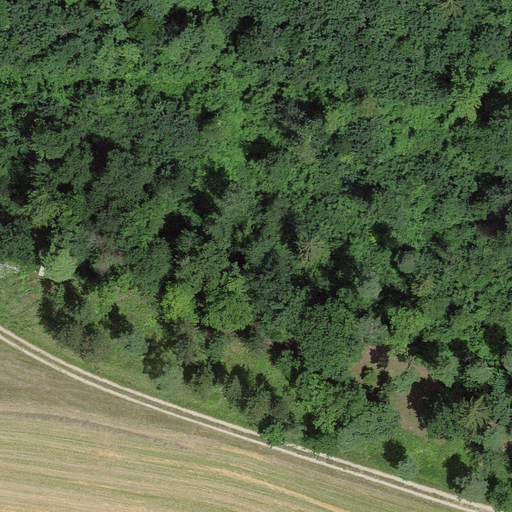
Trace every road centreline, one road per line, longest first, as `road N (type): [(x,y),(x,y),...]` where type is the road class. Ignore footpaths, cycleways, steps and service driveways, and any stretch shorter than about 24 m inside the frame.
road 1 (track): [(0,331),(80,377),(489,511)]
road 2 (track): [(0,76),(299,76),(482,98)]
